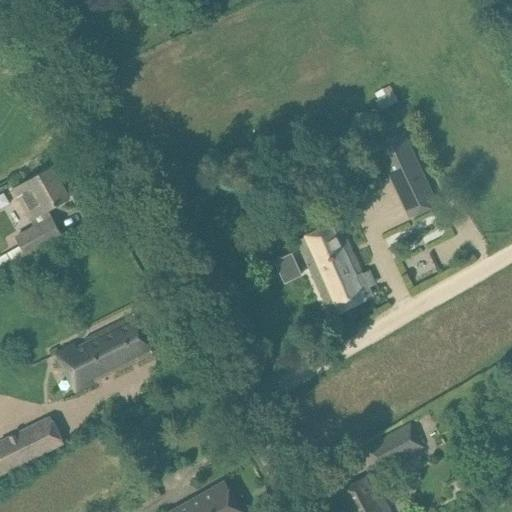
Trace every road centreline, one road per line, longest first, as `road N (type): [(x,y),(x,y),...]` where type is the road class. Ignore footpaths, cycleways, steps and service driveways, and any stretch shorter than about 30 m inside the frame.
road 1 (unclassified): [(287,511),(8,0)]
road 2 (track): [(229,405),(511,238)]
